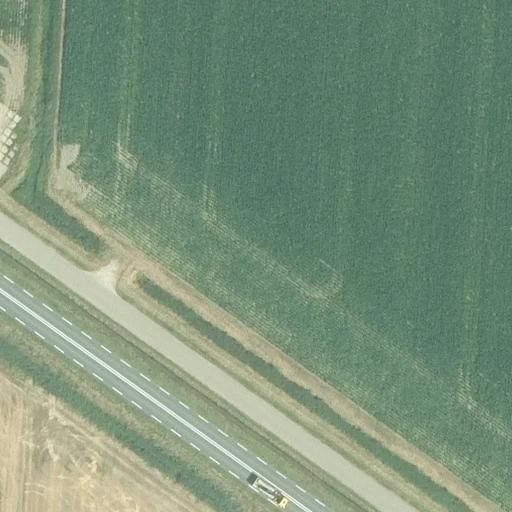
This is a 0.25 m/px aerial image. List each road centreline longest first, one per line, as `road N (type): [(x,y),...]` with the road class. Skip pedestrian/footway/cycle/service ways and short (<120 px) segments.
road 1 (tertiary): [(393,511),(0,229)]
road 2 (primary): [(308,511),(0,290)]
